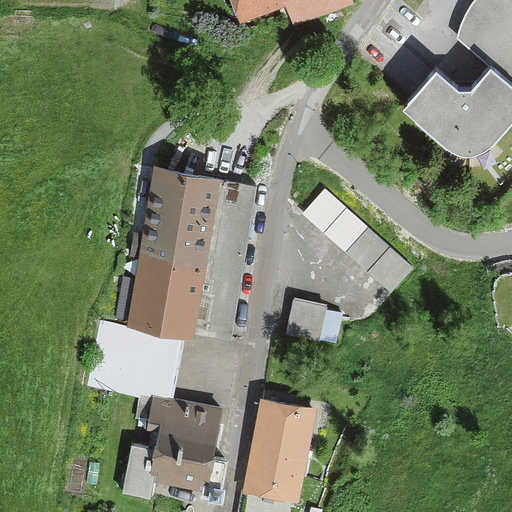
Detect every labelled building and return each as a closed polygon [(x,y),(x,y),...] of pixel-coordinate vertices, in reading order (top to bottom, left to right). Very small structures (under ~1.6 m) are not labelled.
[(231,0),(241,23),(286,6),(293,26),(354,4),(353,1),(352,0),(231,0)] [(511,0),(474,0),(469,7),(463,17),(459,28),(457,39),(491,70),(472,91),(464,93),(458,92),(437,73),(402,112),(450,155),(464,157),(477,156),(489,151),(511,124),(511,0)] [(218,181),(154,170),(129,323),(193,334),(218,181)] [(218,181),(193,334),(231,340),(256,187),(218,181)] [(414,267),(325,188),(302,214),(391,293),(414,267)] [(326,307),(293,300),(286,335),(319,342),(325,311),(326,307)] [(342,314),(325,311),(319,342),(335,345),(342,314)] [(179,339),(98,326),(87,387),(151,398),(152,393),(169,396),(179,339)] [(169,396),(152,393),(151,398),(145,431),(158,433),(155,451),(151,473),(155,474),(157,474),(156,482),(200,490),(201,485),(211,486),(208,501),(223,503),(226,489),(223,488),(227,460),(215,458),(218,443),(225,405),(169,396)] [(316,410),(261,399),(243,493),(290,503),(298,504),(316,410)] [(123,496),(150,501),(155,474),(151,473),(155,451),(132,447),(123,496)] [(287,511),(290,503),(243,493),(238,511),(287,511)]
